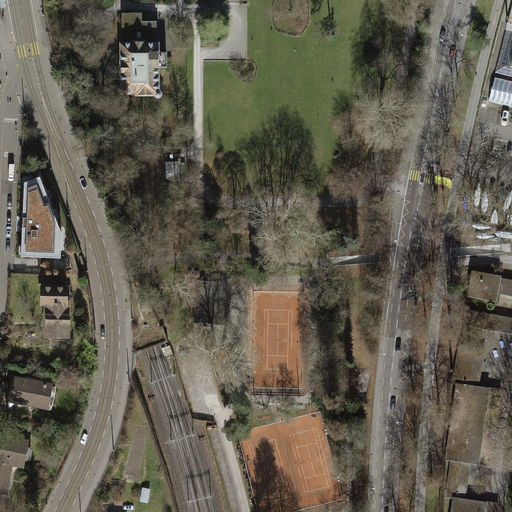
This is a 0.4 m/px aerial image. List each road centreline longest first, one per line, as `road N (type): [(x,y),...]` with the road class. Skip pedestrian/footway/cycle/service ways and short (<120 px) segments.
road 1 (primary): [(456,0),(409,241),(382,511)]
road 2 (tertiary): [(35,79),(97,244),(112,328),(100,423),(62,511)]
road 3 (residential): [(35,79),(12,102),(0,269)]
